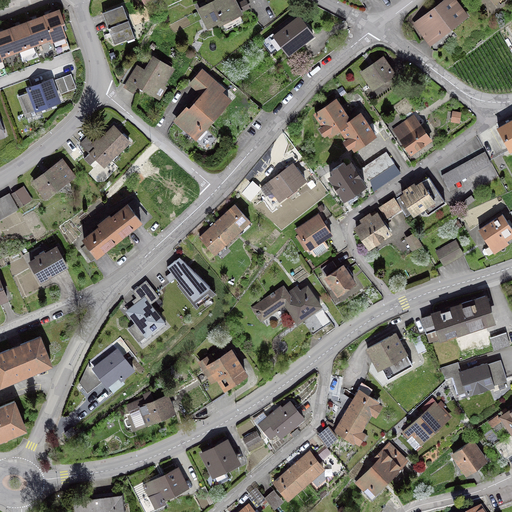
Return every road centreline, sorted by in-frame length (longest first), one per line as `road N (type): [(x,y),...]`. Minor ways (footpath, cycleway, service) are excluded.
road 1 (residential): [(324,352),(224,423),(162,453),(37,478)]
road 2 (residential): [(394,306),(354,251),(353,216),(499,107)]
road 3 (residential): [(215,190),(329,66),(376,29)]
road 4 (residential): [(210,511),(316,425),(324,352)]
road 5 (residential): [(25,463),(105,292)]
road 6 (residential): [(97,86),(215,190)]
road 7 (residential): [(105,292),(215,190)]
road 8 (residential): [(499,107),(459,89),(376,29)]
road 9 (residential): [(0,179),(70,128),(97,86)]
road 10 (residential): [(511,268),(394,306)]
